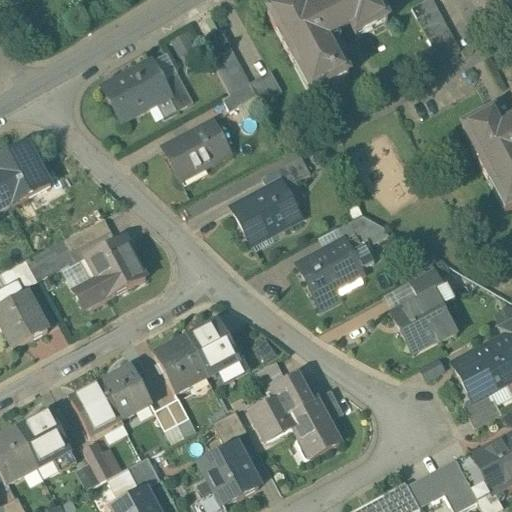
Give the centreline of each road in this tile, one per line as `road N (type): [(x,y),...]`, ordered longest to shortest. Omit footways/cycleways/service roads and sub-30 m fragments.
road 1 (residential): [(219,279),(317,358),(389,402),(393,446),(374,468),(326,495)]
road 2 (residential): [(24,93),(219,279)]
road 3 (residential): [(0,398),(219,279)]
road 4 (residential): [(187,0),(24,93)]
